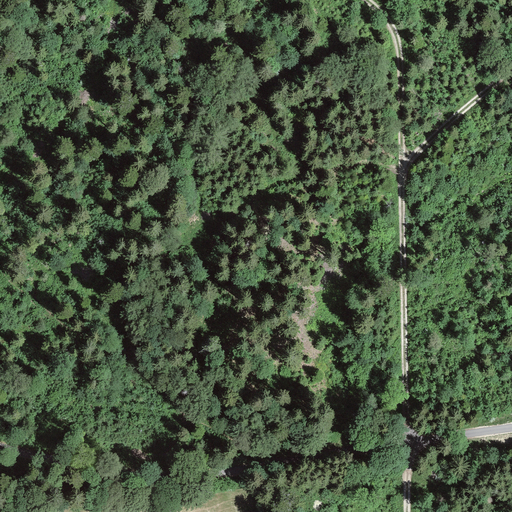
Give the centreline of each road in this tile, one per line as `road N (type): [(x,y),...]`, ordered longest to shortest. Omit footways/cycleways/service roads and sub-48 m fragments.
road 1 (track): [(511,69),(402,168),(408,444)]
road 2 (unclassified): [(408,444),(146,478),(0,447)]
road 3 (track): [(364,0),(400,47),(402,168)]
